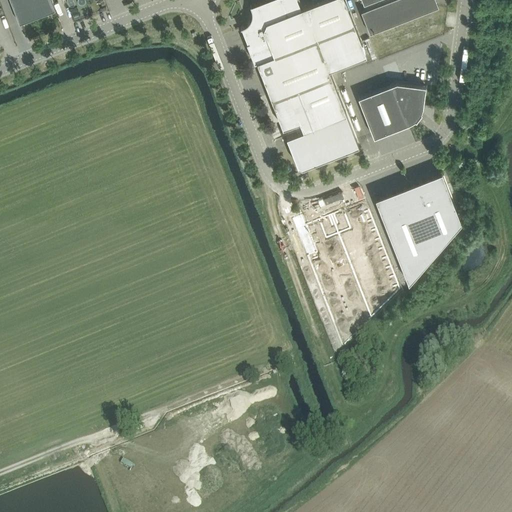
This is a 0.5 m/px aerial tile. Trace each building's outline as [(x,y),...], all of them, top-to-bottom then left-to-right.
[(52,0),(11,0),(20,23),(55,9),(52,0)] [(244,24),(241,25),(241,26),(242,26),(244,25),(249,40),(248,41),(247,41),(254,61),(257,60),(283,126),(301,119),(304,128),(286,135),(298,164),(302,166),(358,144),(346,112),(329,68),(324,56),(362,41),(345,0),(316,0),(302,6),(301,6),(298,0),(266,0),(267,0),(252,6),(251,4),(251,3),(250,4),(251,7),(252,11),(251,15),(250,19),(247,22),(244,24)] [(386,0),(361,10),(370,32),(439,5),(436,0),(386,0)] [(358,96),(374,136),(409,122),(417,118),(422,111),(421,111),(423,106),(425,84),(397,81),(358,96)] [(408,281),(461,218),(443,174),(427,181),(426,178),(392,191),(393,194),(377,200),(408,281)] [(366,201),(331,214),(371,317),(400,289),(366,201)] [(331,214),(306,224),(317,252),(307,256),(343,346),(371,317),(331,214)]
